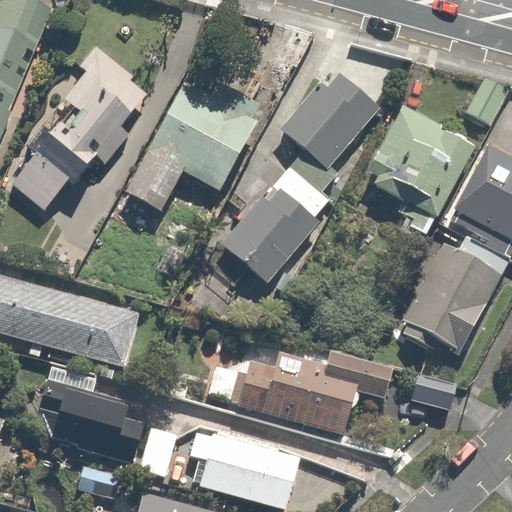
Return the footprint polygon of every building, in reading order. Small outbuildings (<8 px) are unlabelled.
[(0,153),(54,12),(24,0),(6,0),(0,16),(0,153)] [(77,111),(15,188),(48,214),(86,167),(95,174),(104,163),(110,167),(164,99),(98,45),(80,67),(87,72),(64,101),(77,111)] [(335,91),(319,78),(278,129),(302,148),(335,175),(385,113),(344,80),(335,91)] [(511,101),(511,93),(490,80),(467,117),(493,133),(511,101)] [(189,83),(129,194),(168,215),(188,178),(226,198),(264,128),(241,115),(251,96),(225,81),(216,97),(189,83)] [(404,111),(374,172),(385,177),(377,190),(396,199),(399,192),(410,197),(398,222),(430,238),(475,146),(404,111)] [(469,239),(511,261),(511,154),(493,144),(448,227),(469,239)] [(324,197),(339,178),(335,175),(302,148),(222,247),(270,286),(335,206),(324,197)] [(398,335),(441,358),(446,348),(465,358),(511,270),(511,261),(469,239),(460,256),(445,248),(398,335)] [(0,339),(127,371),(142,311),(0,275),(0,339)] [(218,368),(210,399),(352,436),(365,388),(398,396),(405,371),(335,353),(332,365),(274,350),(270,367),(249,361),(246,375),(218,368)] [(457,383),(418,374),(412,400),(450,411),(457,383)] [(140,467),(147,443),(131,438),(140,408),(52,382),(41,417),(59,422),(53,441),(140,467)] [(0,460),(9,423),(0,420),(0,460)] [(147,443),(140,467),(170,476),(181,438),(151,429),(147,443)] [(293,511),(307,462),(199,432),(191,459),(209,464),(201,494),(268,511),(293,511)] [(129,476),(86,464),(78,495),(120,506),(129,476)] [(200,511),(145,496),(140,511),(200,511)]
